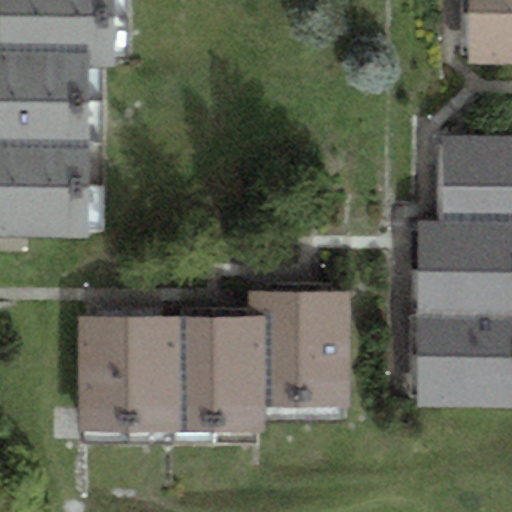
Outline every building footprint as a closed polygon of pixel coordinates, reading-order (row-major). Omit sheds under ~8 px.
[(0,0),(0,63),(69,64),(95,64),(95,0),(0,0)] [(511,0),(462,0),(462,69),(511,69),(511,0)] [(0,148),(68,149),(69,64),(0,63),(0,148)] [(0,148),(0,231),(67,232),(68,149),(0,148)] [(430,233),(510,233),(511,233),(511,151),(431,151),(430,233)] [(404,232),(403,317),(510,318),(510,233),(430,233),(404,232)] [(241,299),(242,323),(242,402),(324,402),(323,299),(241,299)] [(403,317),(402,400),(509,401),(510,318),(403,317)] [(242,323),(156,324),(157,430),(242,430),(242,402),(242,323)] [(156,324),(73,324),(73,430),(157,430),(156,324)]
